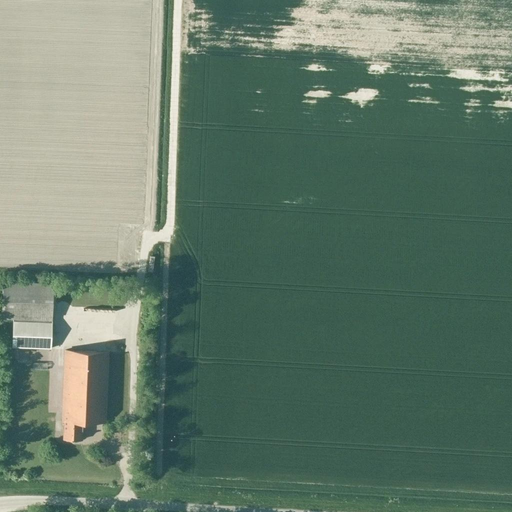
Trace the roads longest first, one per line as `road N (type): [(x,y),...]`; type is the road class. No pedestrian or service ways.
road 1 (unknown): [(125,504),(144,264),(171,229),(180,0)]
road 2 (unclassified): [(278,511),(0,501)]
